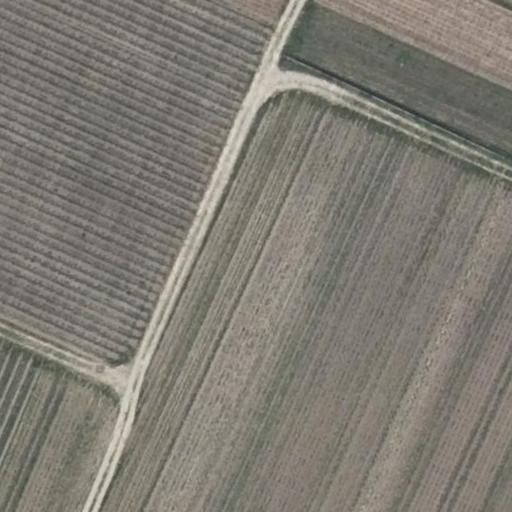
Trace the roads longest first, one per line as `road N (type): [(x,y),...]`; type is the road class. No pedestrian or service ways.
road 1 (track): [(0,327),(130,384),(261,68),(511,178)]
road 2 (track): [(130,384),(118,439),(86,511)]
